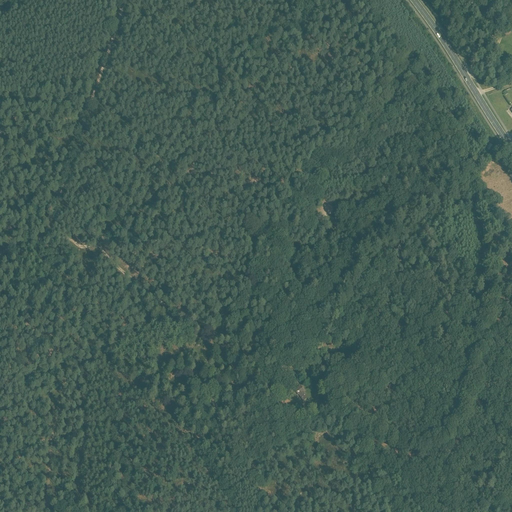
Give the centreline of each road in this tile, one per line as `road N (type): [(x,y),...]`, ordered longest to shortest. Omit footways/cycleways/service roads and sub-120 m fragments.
road 1 (track): [(50,511),(68,380),(100,347),(178,313)]
road 2 (track): [(126,0),(45,240)]
road 3 (track): [(225,343),(139,290),(92,249),(52,235)]
road 4 (primary): [(511,149),(414,0)]
